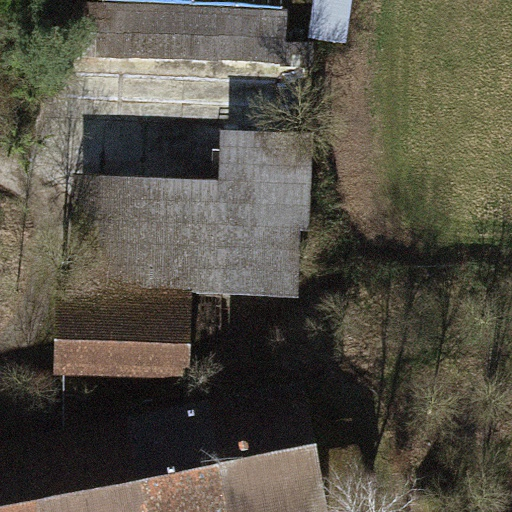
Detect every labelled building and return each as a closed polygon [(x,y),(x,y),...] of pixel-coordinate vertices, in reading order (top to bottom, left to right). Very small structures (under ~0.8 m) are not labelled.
[(287,17),(288,0),(98,0),(93,41),(314,70),(320,21),(287,17)] [(362,0),(327,0),(320,51),(354,56),(362,0)] [(103,193),(100,294),(220,299),(221,290),(294,292),(296,228),(306,228),(309,152),(226,149),(224,198),(103,193)] [(100,294),(67,293),(65,348),(185,352),(218,353),(220,299),(100,294)] [(313,404),(168,430),(182,511),(332,511),(332,510),(367,504),(354,430),(319,436),(313,404)] [(182,511),(168,430),(22,456),(32,511),(182,511)] [(32,511),(22,456),(0,459),(0,511),(32,511)] [(452,511),(450,495),(419,499),(420,511),(452,511)]
